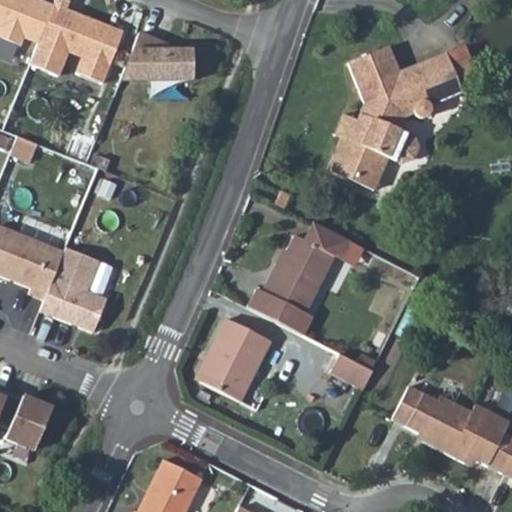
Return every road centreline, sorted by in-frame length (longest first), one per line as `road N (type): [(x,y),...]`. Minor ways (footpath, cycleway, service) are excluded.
road 1 (residential): [(137,409),(280,49)]
road 2 (residential): [(347,511),(137,409)]
road 3 (residential): [(0,351),(137,409)]
road 4 (residential): [(151,0),(280,49)]
